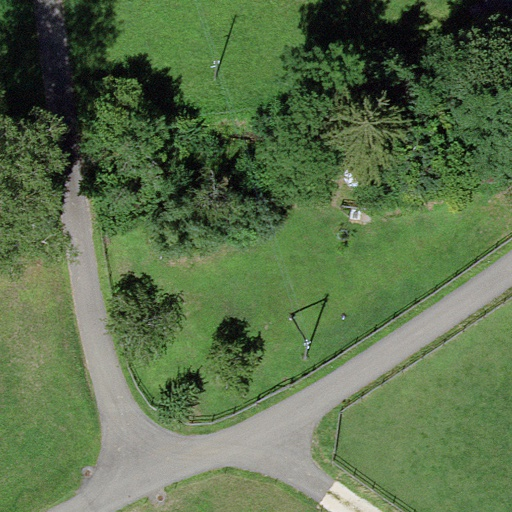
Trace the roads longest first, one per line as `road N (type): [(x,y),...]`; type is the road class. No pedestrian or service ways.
road 1 (residential): [(511,283),(256,438),(75,511)]
road 2 (track): [(134,484),(94,357),(48,0)]
